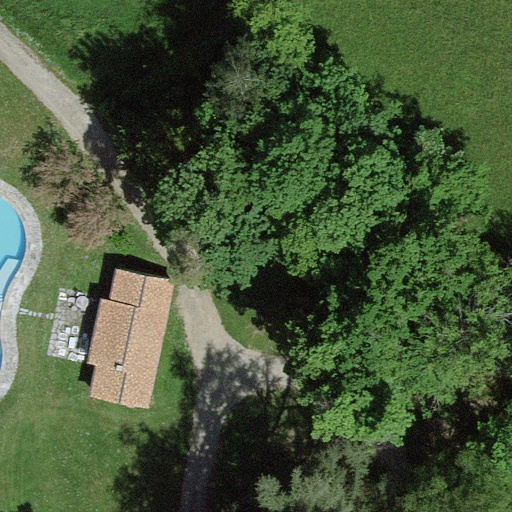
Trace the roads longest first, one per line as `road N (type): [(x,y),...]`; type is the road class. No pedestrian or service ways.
road 1 (track): [(0,37),(99,140),(188,269),(210,318),(218,356),(194,511)]
road 2 (track): [(216,371),(300,370),(343,382),(378,426),(415,511)]
